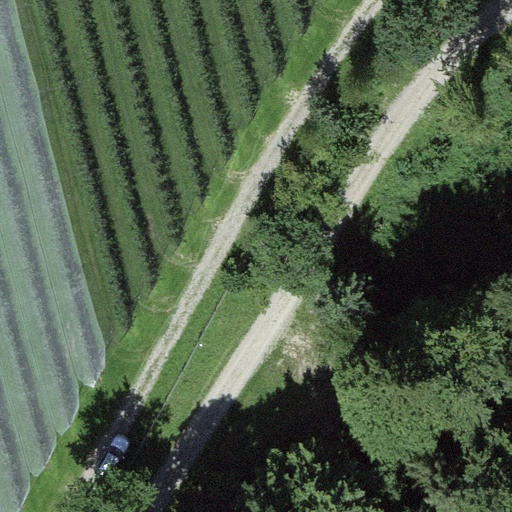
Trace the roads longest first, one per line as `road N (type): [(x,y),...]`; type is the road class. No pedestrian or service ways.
road 1 (track): [(150,511),(384,150),(511,0)]
road 2 (track): [(78,511),(291,134),(379,0)]
